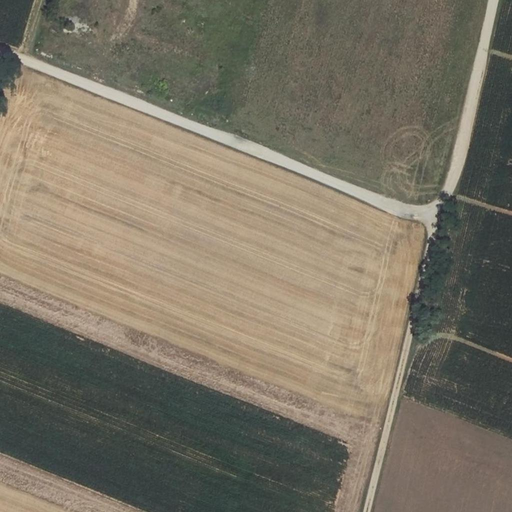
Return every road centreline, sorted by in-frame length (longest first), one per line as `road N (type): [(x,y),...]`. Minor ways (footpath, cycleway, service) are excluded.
road 1 (track): [(493,0),(362,511)]
road 2 (track): [(0,50),(432,221)]
